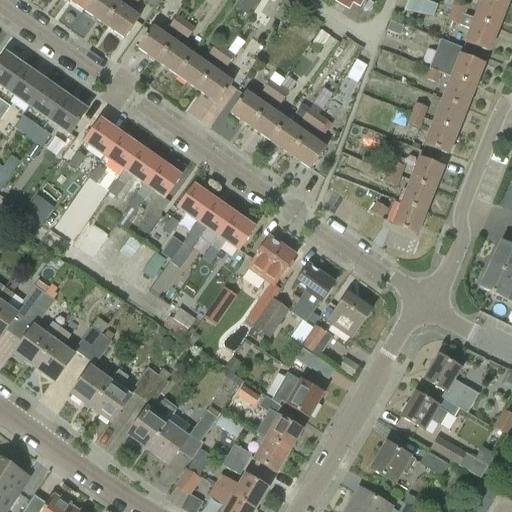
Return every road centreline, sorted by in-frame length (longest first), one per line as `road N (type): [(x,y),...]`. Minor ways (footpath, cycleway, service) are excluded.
road 1 (residential): [(422,304),(0,4)]
road 2 (unclassified): [(299,511),(422,304)]
road 3 (residential): [(422,304),(461,246),(460,214),(499,110),(511,102)]
road 4 (unclassified): [(144,511),(0,409)]
